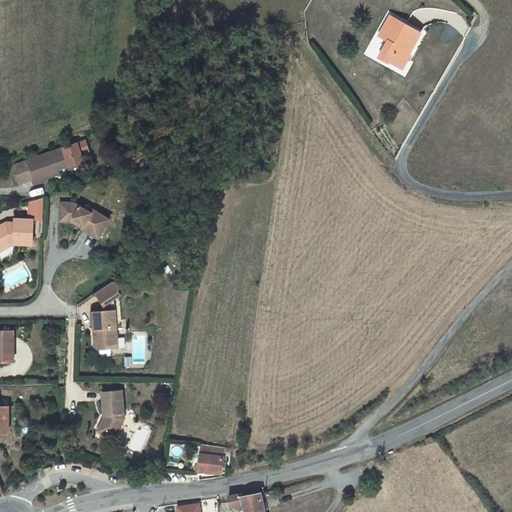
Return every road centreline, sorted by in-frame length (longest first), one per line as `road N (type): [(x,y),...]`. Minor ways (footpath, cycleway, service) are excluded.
road 1 (tertiary): [(354,452),(196,493),(66,511)]
road 2 (residential): [(354,452),(511,263)]
road 3 (tertiary): [(511,380),(354,452)]
road 4 (unknown): [(0,309),(40,304),(54,263),(89,241)]
